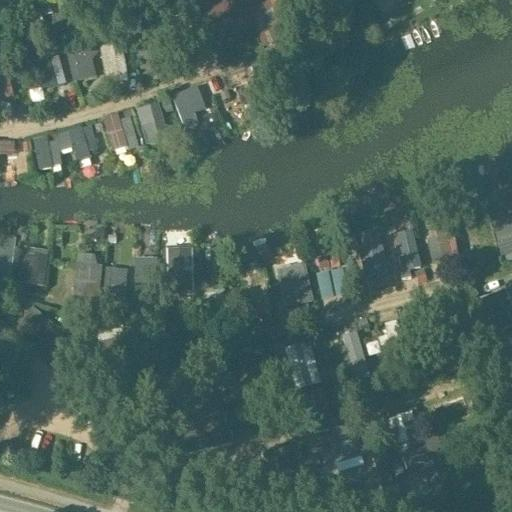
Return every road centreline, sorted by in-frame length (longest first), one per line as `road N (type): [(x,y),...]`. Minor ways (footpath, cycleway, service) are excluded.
road 1 (residential): [(55,386),(123,481),(478,388),(447,287),(154,357)]
road 2 (residential): [(0,136),(202,77)]
